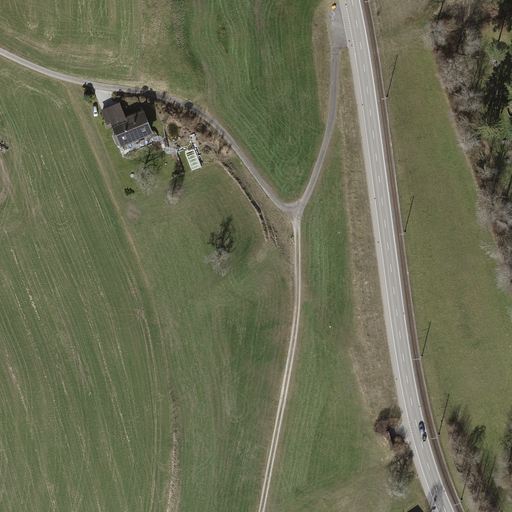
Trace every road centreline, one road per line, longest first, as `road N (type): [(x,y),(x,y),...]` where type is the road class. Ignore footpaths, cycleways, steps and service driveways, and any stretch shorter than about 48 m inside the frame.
road 1 (secondary): [(446,511),(407,380),(352,0)]
road 2 (track): [(0,50),(65,78),(199,111),(276,201),(298,214)]
road 3 (track): [(298,214),(297,313),(265,511)]
road 4 (track): [(298,214),(327,134),(336,43),(358,31)]
